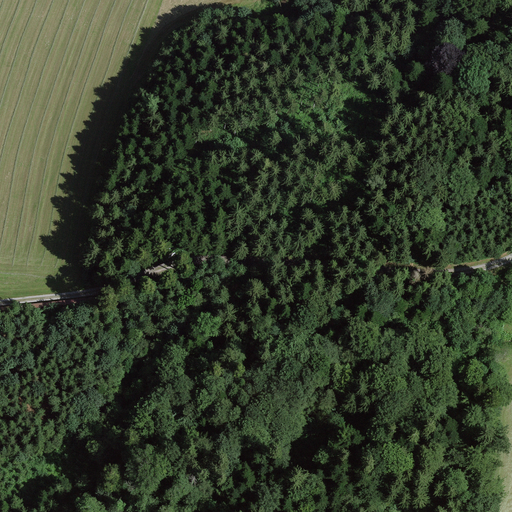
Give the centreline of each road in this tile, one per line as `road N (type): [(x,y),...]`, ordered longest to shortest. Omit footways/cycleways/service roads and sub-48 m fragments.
road 1 (track): [(0,305),(216,259),(409,274),(511,254)]
road 2 (track): [(488,264),(430,402),(249,454),(217,511)]
